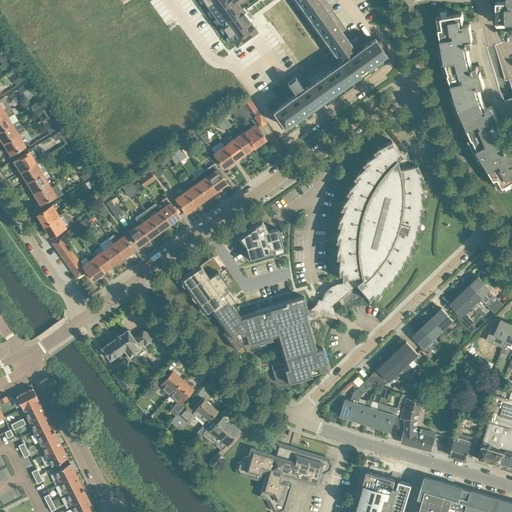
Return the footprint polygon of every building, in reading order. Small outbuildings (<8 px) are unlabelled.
[(145,35),(177,15),(168,0),(153,0),(132,14),(145,35)] [(204,0),(237,45),(245,39),(257,30),(246,15),(238,3),(242,0),(297,0),(336,54),(341,62),(304,88),(296,77),(288,82),(296,94),(293,96),(292,97),(278,107),(273,110),(274,111),(284,126),(289,123),(291,121),(292,120),(300,115),(386,53),(375,38),(369,42),(368,42),(363,46),(358,39),(351,44),(319,0),(204,0)] [(511,0),(507,0),(507,1),(496,1),(497,22),(497,19),(506,19),(506,22),(511,22),(511,0)] [(462,13),(448,15),(448,14),(448,13),(448,12),(447,11),(446,10),(445,10),(444,9),(443,9),(442,10),(441,10),(440,10),(439,11),(439,12),(438,13),(438,14),(438,15),(440,28),(439,28),(443,51),(444,50),(446,61),(445,62),(446,62),(449,73),(448,73),(455,95),(456,95),(459,106),(459,107),(459,106),(464,117),(463,117),(472,138),(473,138),(478,148),(477,149),(478,149),(484,158),(483,159),(495,179),(496,178),(502,189),(503,190),(504,191),(505,191),(506,191),(507,191),(508,191),(509,191),(509,190),(510,190),(511,189),(511,188),(511,187),(511,186),(511,185),(511,184),(510,182),(511,180),(511,146),(511,147),(509,144),(505,146),(500,137),(495,128),(500,126),(498,122),(503,120),(499,112),(496,113),(492,105),(487,108),(482,98),(479,87),(485,86),(482,77),(485,76),(483,67),(478,68),(477,65),(473,66),(470,56),(468,46),(472,45),(472,41),(477,41),(475,31),(472,32),(470,23),(464,24),(462,13)] [(177,76),(195,63),(181,43),(185,39),(179,31),(147,53),(155,64),(164,58),(177,76)] [(0,61),(11,55),(9,51),(0,56),(0,61)] [(11,55),(0,61),(0,62),(4,67),(11,62),(14,60),(11,55)] [(16,85),(24,80),(20,75),(13,80),(16,85)] [(29,87),(26,82),(18,88),(22,93),(29,87)] [(34,110),(45,102),(44,100),(43,100),(43,99),(42,97),(41,98),(40,95),(36,98),(38,101),(31,106),(34,110)] [(0,116),(12,109),(4,96),(0,98),(0,116)] [(251,113),(252,112),(257,108),(249,98),(243,102),(251,113)] [(45,111),(49,108),(45,103),(46,103),(45,102),(34,110),(37,114),(44,110),(45,111)] [(249,116),(247,112),(242,105),(232,112),(237,119),(243,115),(246,119),(249,116)] [(267,122),(260,112),(257,108),(252,112),(255,115),(254,116),(261,126),(267,122)] [(0,130),(12,124),(8,117),(14,113),(12,109),(0,116),(0,130)] [(227,127),(231,124),(227,118),(225,118),(225,117),(224,117),(222,114),(220,116),(227,127)] [(53,121),(49,116),(42,120),(46,126),(53,121)] [(222,130),(227,127),(220,116),(216,119),(219,122),(218,122),(219,123),(218,124),(222,130)] [(50,133),(58,128),(54,123),(47,128),(50,133)] [(245,131),(255,145),(265,138),(255,123),(245,131)] [(22,126),(16,130),(12,124),(0,130),(0,137),(3,143),(18,134),(25,130),(22,126)] [(60,130),(52,135),(55,140),(63,135),(60,130)] [(245,152),(255,145),(245,131),(235,138),(245,152)] [(203,133),(199,135),(205,143),(210,140),(205,133),(204,134),(203,133)] [(25,145),(20,138),(18,134),(3,143),(10,154),(25,145)] [(200,264),(181,278),(206,312),(213,307),(214,309),(213,310),(226,329),(223,331),(236,350),(243,344),(242,339),(247,338),(249,345),(273,338),(272,335),(277,334),(287,367),(284,367),(273,371),(275,378),(277,381),(281,383),(285,383),(289,382),(320,373),(320,371),(329,369),(322,347),(316,349),(308,320),(319,317),(321,317),(323,316),(324,316),(326,316),(328,316),(329,317),(331,317),(333,318),(333,317),(332,317),(331,317),(331,316),(330,316),(329,316),(330,307),(342,296),(351,289),(357,284),(369,299),(369,300),(372,296),(377,290),(380,293),(388,279),(391,281),(398,266),(401,268),(406,252),(409,254),(412,237),(415,239),(416,222),(420,223),(419,206),(422,207),(419,190),(423,190),(418,174),(421,174),(417,165),(417,164),(416,164),(417,165),(404,168),(401,156),(403,154),(391,140),(393,138),(392,136),(389,138),(378,147),(381,149),(374,154),(367,159),(370,161),(357,172),(360,174),(349,187),(352,188),(343,202),(347,203),(339,218),(343,218),(337,234),(340,234),(336,250),(340,250),(338,267),(342,266),(342,278),(345,277),(345,282),(344,282),(343,282),(342,282),(340,282),(339,283),(337,283),(335,284),(334,284),(332,285),(331,286),(329,287),(328,288),(327,289),(325,291),(324,292),(324,294),(323,295),(322,297),(322,299),(321,300),(318,300),(319,299),(318,298),(318,300),(317,301),(316,303),(316,304),(315,305),(314,306),(312,307),(311,308),(310,309),(308,310),(305,301),(303,296),(299,281),(246,296),(236,300),(229,290),(228,288),(230,287),(218,270),(211,275),(209,271),(206,271),(205,271),(200,264)] [(203,145),(197,137),(192,140),(198,148),(203,145)] [(235,160),(245,152),(235,138),(225,146),(235,160)] [(42,158),(39,154),(34,146),(27,150),(28,151),(14,160),(20,171),(35,162),(42,158)] [(224,167),(235,160),(225,146),(214,153),(224,167)] [(175,153),(180,161),(188,155),(183,147),(175,153)] [(68,157),(75,152),(73,148),(65,153),(68,157)] [(78,156),(81,154),(79,151),(76,153),(75,152),(68,157),(71,162),(79,157),(78,156)] [(176,164),(180,161),(175,153),(172,155),(173,156),(171,157),(176,164)] [(27,182),(42,172),(35,162),(20,171),(27,182)] [(217,190),(227,182),(217,169),(218,168),(214,162),(203,171),(206,176),(217,190)] [(163,173),(157,165),(152,169),(157,177),(163,173)] [(53,175),(50,176),(47,170),(42,172),(27,182),(33,192),(48,183),(56,179),(53,175)] [(87,170),(80,175),(84,180),(92,175),(89,171),(88,171),(87,170)] [(145,186),(156,178),(150,170),(139,179),(140,180),(144,185),(145,186)] [(206,197),(217,190),(206,176),(196,183),(206,197)] [(93,177),(85,182),(89,188),(97,182),(93,177)] [(137,190),(144,185),(140,180),(133,185),(133,184),(130,181),(126,183),(134,194),(138,191),(137,190)] [(57,184),(51,187),(48,183),(33,192),(40,203),(49,198),(51,200),(59,195),(62,192),(57,184)] [(129,198),(134,194),(126,183),(122,186),(125,189),(124,190),(129,198)] [(196,205),(206,197),(196,183),(186,190),(196,205)] [(186,212),(196,205),(186,190),(176,198),(186,212)] [(104,193),(96,198),(100,203),(108,197),(105,194),(104,193)] [(180,216),(175,208),(166,196),(162,200),(165,205),(160,209),(170,223),(180,216)] [(111,199),(106,202),(117,218),(124,214),(117,204),(115,205),(111,199)] [(170,223),(160,209),(155,203),(145,210),(160,231),(170,223)] [(44,224),(59,215),(52,204),(37,214),(44,224)] [(109,212),(104,204),(99,208),(104,215),(109,212)] [(150,238),(160,231),(145,210),(135,217),(139,224),(150,238)] [(65,226),(70,223),(66,211),(59,215),(44,224),(50,235),(65,226)] [(82,220),(87,227),(91,224),(86,217),(82,220)] [(265,225),(263,222),(262,220),(239,236),(245,245),(249,258),(271,252),(270,249),(282,245),(277,228),(268,230),(265,226),(265,225)] [(139,245),(150,238),(139,224),(129,231),(139,245)] [(124,235),(117,240),(113,234),(109,237),(113,242),(124,257),(134,249),(124,235)] [(54,246),(64,239),(61,235),(51,242),(54,246)] [(57,251),(67,243),(64,239),(54,246),(57,251)] [(113,264),(124,257),(113,242),(103,250),(113,264)] [(61,256),(71,249),(67,243),(57,251),(61,256)] [(113,264),(103,250),(100,246),(90,253),(103,271),(113,264)] [(65,261),(75,254),(71,249),(61,256),(65,261)] [(93,279),(103,271),(90,253),(86,256),(89,260),(82,264),(72,271),(77,278),(87,270),(93,279)] [(69,267),(79,259),(75,254),(65,261),(69,267)] [(72,271),(82,264),(79,259),(69,267),(72,271)] [(495,312),(503,304),(498,299),(494,303),(485,294),(491,289),(479,276),(469,285),(485,302),(495,312)] [(480,307),(485,302),(469,285),(460,294),(472,306),(481,316),(485,312),(480,307)] [(466,312),(472,306),(460,294),(450,303),(460,314),(457,317),(473,333),(477,329),(473,324),(475,322),(466,312)] [(453,320),(449,314),(442,307),(432,316),(444,329),(453,320)] [(434,338),(444,329),(432,316),(423,325),(434,338)] [(495,324),(489,338),(504,345),(506,339),(507,339),(511,327),(511,322),(501,318),(498,326),(495,324)] [(425,347),(434,338),(423,325),(413,335),(425,347)] [(511,349),(511,327),(507,339),(500,355),(505,357),(506,354),(507,354),(509,348),(511,349)] [(127,329),(115,338),(129,357),(140,349),(138,347),(143,343),(145,345),(152,338),(143,329),(136,336),(134,338),(127,329)] [(458,334),(452,329),(448,334),(453,339),(458,334)] [(486,337),(482,347),(488,350),(490,346),(495,349),(498,342),(497,342),(492,340),(486,337)] [(102,347),(115,365),(123,360),(120,356),(122,355),(126,362),(130,359),(129,357),(115,338),(102,347)] [(444,347),(448,343),(443,338),(439,342),(444,347)] [(419,353),(413,348),(407,341),(397,350),(409,363),(419,353)] [(408,372),(413,367),(409,363),(397,350),(387,359),(400,371),(416,389),(420,385),(408,372)] [(390,381),(400,371),(387,359),(372,374),(380,382),(384,384),(392,387),(390,381)] [(417,363),(413,367),(422,377),(427,373),(425,370),(417,363)] [(114,373),(126,390),(132,385),(120,368),(114,373)] [(169,395),(183,379),(173,370),(160,385),(155,381),(144,392),(150,397),(160,386),(169,395)] [(372,387),(377,383),(370,376),(354,391),(351,400),(346,398),(341,415),(353,419),(360,398),(361,397),(365,392),(370,386),(372,387)] [(176,415),(183,406),(180,403),(193,388),(183,379),(169,395),(177,402),(170,410),(176,415)] [(404,387),(403,390),(409,392),(414,387),(409,382),(404,387)] [(477,443),(473,455),(479,457),(478,457),(495,462),(502,464),(501,466),(511,468),(511,390),(509,389),(494,385),(487,407),(484,419),(489,420),(482,444),(477,443)] [(26,405),(38,399),(32,387),(20,393),(17,395),(16,395),(18,399),(22,407),(26,405)] [(378,427),(386,404),(388,397),(390,389),(387,388),(384,397),(382,396),(380,402),(373,400),(366,423),(378,427)] [(366,423),(373,400),(375,394),(372,393),(370,399),(367,400),(360,398),(353,419),(366,423)] [(399,425),(408,397),(408,394),(402,393),(398,408),(386,404),(378,427),(391,431),(393,423),(399,425)] [(8,400),(6,395),(0,398),(0,401),(1,403),(8,400)] [(421,431),(420,431),(418,431),(418,429),(416,429),(416,427),(418,427),(418,423),(417,423),(417,420),(418,420),(418,417),(417,417),(418,414),(419,414),(423,401),(408,397),(399,425),(396,434),(403,436),(402,441),(432,449),(433,445),(436,446),(439,437),(435,435),(436,432),(422,428),(421,431)] [(202,433),(208,426),(212,422),(209,419),(217,410),(205,398),(203,400),(202,398),(192,410),(185,404),(183,406),(176,415),(171,420),(170,419),(168,422),(170,424),(172,422),(179,428),(183,428),(195,414),(205,422),(196,433),(199,436),(202,433)] [(32,417),(44,411),(38,399),(26,405),(22,407),(28,419),(32,417)] [(38,428),(50,422),(44,411),(32,417),(28,419),(34,430),(38,428)] [(223,448),(233,437),(240,430),(223,415),(211,429),(208,426),(202,433),(212,441),(214,439),(217,442),(216,444),(222,450),(223,448)] [(19,426),(25,423),(23,418),(17,421),(19,426)] [(14,429),(19,426),(17,421),(11,424),(13,427),(14,429)] [(44,440),(56,434),(50,422),(38,428),(34,430),(40,442),(44,440)] [(473,436),(462,433),(464,427),(458,425),(450,455),(466,459),(473,436)] [(13,435),(10,429),(5,431),(5,432),(7,437),(8,437),(13,435)] [(45,453),(62,445),(56,434),(44,440),(40,442),(45,453)] [(21,451),(27,448),(24,442),(18,445),(21,451)] [(51,465),(68,457),(62,445),(45,453),(51,465)] [(270,501),(275,509),(279,510),(284,508),(291,482),(286,481),(288,475),(317,484),(320,473),(324,474),(324,471),(325,471),(329,469),(331,464),(329,460),(279,445),(276,455),(251,448),(248,459),(244,458),(244,461),(243,460),(239,463),(237,468),(240,472),(259,477),(260,472),(266,474),(260,496),(271,499),(270,501)] [(29,454),(27,448),(21,451),(24,457),(29,454)] [(215,467),(224,458),(218,452),(209,461),(215,467)] [(60,483),(76,474),(70,462),(58,469),(54,471),(57,477),(60,482),(60,483)] [(34,477),(40,474),(37,468),(37,469),(31,471),(34,477)] [(403,511),(412,483),(400,480),(398,487),(394,486),(396,479),(367,470),(354,511),(403,511)] [(43,480),(40,474),(34,477),(37,483),(43,480)] [(70,492),(82,486),(76,474),(60,483),(66,494),(70,492)] [(511,511),(511,501),(432,478),(425,476),(418,497),(423,498),(419,511),(448,511),(450,506),(472,511),(511,511)] [(75,504),(88,498),(82,486),(70,492),(66,494),(72,506),(75,504)] [(52,501),(48,494),(44,496),(47,503),(52,501)] [(87,511),(94,509),(88,498),(75,504),(72,506),(74,511),(87,511)] [(51,510),(56,508),(52,501),(47,503),(51,510)]
